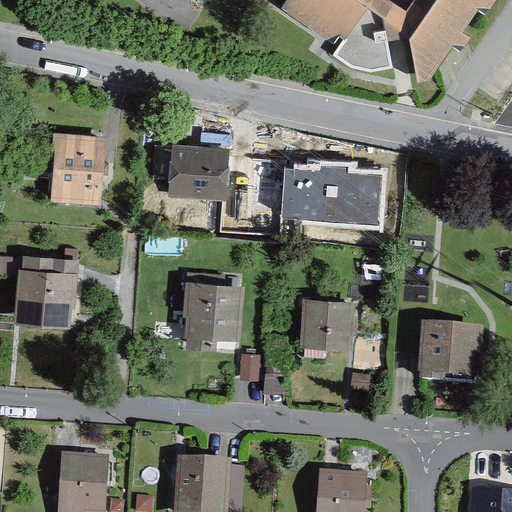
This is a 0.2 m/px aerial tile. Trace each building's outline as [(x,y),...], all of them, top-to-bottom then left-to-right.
[(418,0),(406,17),(382,0),(281,0),(280,3),(285,6),(280,14),(334,50),(338,43),(344,48),(367,16),(383,26),(385,38),(373,40),(375,51),(408,45),(417,91),(431,87),(453,53),(461,58),(471,45),(463,39),(480,16),(487,21),(501,0),(418,0)] [(110,134),(57,129),(54,154),(58,154),(54,191),(104,196),(110,134)] [(229,151),(175,147),(171,194),(226,198),(229,151)] [(323,172),(286,169),(283,218),(378,224),(381,175),(349,173),(349,168),(324,166),(323,172)] [(27,256),(0,254),(0,272),(27,275),(23,318),(71,322),(73,302),(77,302),(82,247),(63,246),(63,252),(27,249),(27,256)] [(395,292),(397,265),(386,264),(384,291),(395,292)] [(252,280),(192,275),(189,310),(192,310),(190,330),(193,330),(192,342),(239,346),(240,335),(247,336),(252,280)] [(361,296),(309,293),(306,344),(358,347),(359,333),(363,333),(364,309),(361,309),(361,296)] [(485,333),(429,327),(424,380),(481,386),(485,333)] [(245,353),(244,379),(263,379),(264,354),(245,353)] [(389,355),(371,354),(370,372),(388,373),(389,355)] [(267,374),(266,392),(287,393),(288,375),(267,374)] [(111,511),(115,454),(67,450),(62,511),(111,511)] [(240,456),(184,452),(179,511),(244,511),(248,466),(239,466),(240,456)] [(372,511),(375,471),(328,467),(324,511),(372,511)] [(511,511),(511,492),(480,489),(477,511),(511,511)] [(156,511),(157,497),(140,496),(139,511),(156,511)]
